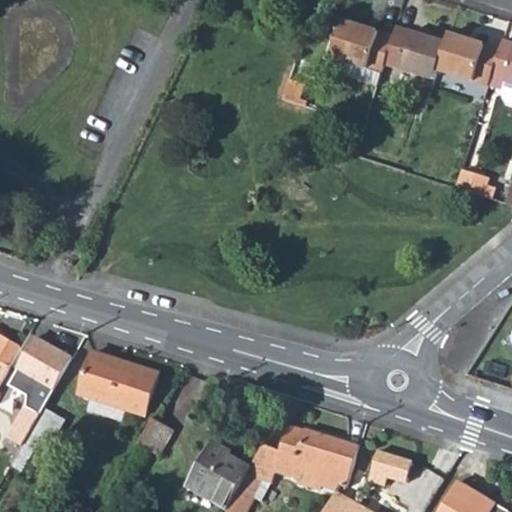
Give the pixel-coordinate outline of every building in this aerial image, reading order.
[(328,73),(379,89),(386,64),(395,37),(344,21),(328,73)] [(395,37),(386,64),(437,79),(439,71),(448,43),(398,28),(395,37)] [(448,43),(439,71),(490,85),(501,50),(451,34),(448,43)] [(511,43),(504,41),(501,50),(490,85),(506,90),(508,82),(511,83),(511,43)] [(291,80),(285,100),(302,106),(308,85),(291,80)] [(485,183),(461,175),(457,189),(480,197),(484,187),(485,183)] [(493,191),(484,187),(480,197),(490,200),(493,191)] [(0,388),(23,347),(0,334),(0,388)] [(36,400),(48,406),(57,391),(56,388),(73,357),(38,338),(21,369),(38,380),(32,389),(40,393),(36,400)] [(83,395),(94,398),(128,409),(148,416),(161,373),(97,354),(83,395)] [(128,409),(94,398),(90,411),(124,421),(128,409)] [(12,437),(25,445),(42,416),(29,408),(12,437)] [(25,445),(14,465),(25,471),(40,445),(49,450),(66,420),(46,408),(42,416),(25,445)] [(155,418),(141,443),(160,455),(175,430),(155,418)] [(231,511),(229,511),(249,511),(267,480),(274,484),(278,471),(339,490),(343,485),(349,489),(363,446),(338,438),(309,430),(308,432),(291,426),(289,431),(284,451),(268,445),(255,467),(231,511)] [(217,442),(191,488),(231,511),(255,467),(233,455),(234,451),(217,442)] [(372,481),(387,485),(389,477),(409,482),(415,462),(381,451),(372,481)] [(443,511),(511,511),(461,483),(443,511)] [(374,511),(339,491),(326,511),(374,511)]
